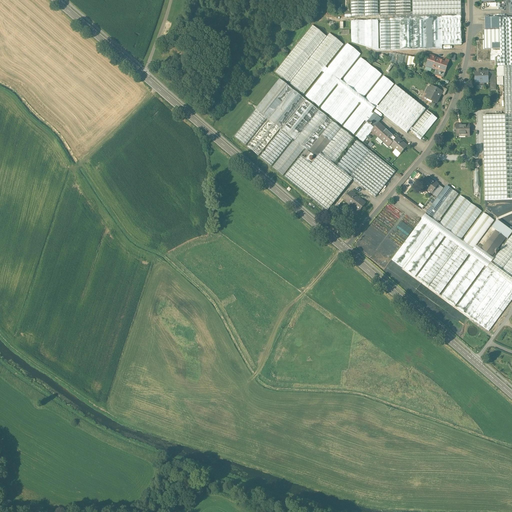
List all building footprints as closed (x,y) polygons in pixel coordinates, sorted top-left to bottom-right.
[(378,0),(351,0),(352,17),(379,17),(378,0)] [(411,0),(380,0),(381,17),(411,16),(411,0)] [(440,0),(413,0),(413,16),(440,15),(440,0)] [(461,0),(441,0),(442,15),(461,15),(461,0)] [(461,19),(442,20),(442,44),(441,44),(441,46),(462,45),(461,19)] [(511,19),(490,20),(491,50),(491,59),(495,59),(495,61),(495,68),(499,67),(511,67),(511,19)] [(411,20),(403,21),(403,51),(441,50),(441,49),(441,44),(440,20),(411,20)] [(379,21),(352,22),(352,43),(379,51),(379,50),(379,21)] [(403,21),(381,21),(381,50),(379,50),(379,51),(403,51),(403,21)] [(348,44),(328,69),(326,68),(344,45),(330,34),(327,37),(313,26),(275,72),(304,95),(323,72),(324,73),(306,97),(319,107),(338,84),(339,86),(321,109),(342,126),(360,104),(361,105),(344,127),(354,135),(365,121),(367,123),(356,137),(364,143),(371,133),(372,132),(379,123),(382,120),(372,112),(376,108),(365,100),(342,82),(341,81),(361,55),(348,44)] [(491,50),(484,50),(483,42),(477,42),(477,62),(495,61),(495,59),(491,59),(491,50)] [(437,58),(430,56),(426,67),(432,69),(436,59),(437,58)] [(414,58),(409,57),(409,58),(404,57),(402,66),(410,67),(410,68),(413,69),(413,68),(416,68),(417,58),(414,58)] [(382,75),(361,59),(342,82),(365,100),(366,99),(364,98),(382,75)] [(436,59),(432,69),(436,71),(435,74),(440,75),(440,76),(441,76),(444,77),(445,73),(445,74),(449,62),(444,60),(443,62),(441,62),(441,60),(436,59)] [(511,67),(499,67),(499,107),(511,107),(511,67)] [(489,72),(483,72),(483,74),(475,74),(475,87),(485,86),(485,84),(489,84),(489,78),(489,75),(489,72)] [(272,73),(249,101),(256,107),(278,78),(272,73)] [(366,99),(365,100),(376,108),(378,110),(378,109),(376,108),(394,85),(384,77),(366,99)] [(355,139),(280,80),(234,137),(246,146),(267,120),(268,121),(269,120),(317,158),(318,159),(321,155),(353,180),(376,198),(396,172),(357,141),(338,164),(336,162),(355,139)] [(426,110),(396,87),(378,109),(378,110),(407,134),(410,130),(411,129),(426,110)] [(438,90),(432,87),(431,89),(429,88),(426,93),(430,95),(428,98),(429,99),(428,101),(432,103),(433,102),(437,104),(442,95),(443,93),(438,90)] [(448,91),(439,87),(438,90),(443,93),(442,95),(445,96),(448,91)] [(254,109),(248,103),(226,130),(233,136),(254,109)] [(427,111),(412,130),(411,129),(410,130),(421,140),(438,120),(427,111)] [(510,115),(482,115),(483,155),(511,154),(511,153),(510,115)] [(317,158),(269,120),(268,121),(247,147),(259,157),(280,130),(281,131),(260,158),(272,167),(293,141),(294,142),(273,168),(283,176),(304,150),(306,151),(301,156),(302,157),(312,165),(317,158)] [(385,129),(379,123),(372,132),(375,135),(379,131),(381,133),(385,129)] [(464,126),(464,127),(456,127),(456,136),(466,135),(466,137),(470,137),(470,125),(464,126)] [(394,137),(385,129),(381,133),(379,131),(375,135),(378,138),(384,143),(385,144),(389,148),(390,147),(390,146),(398,138),(396,136),(394,137)] [(398,138),(390,146),(390,147),(394,149),(394,148),(401,155),(407,148),(401,143),(402,142),(398,138)] [(317,158),(312,165),(302,157),(285,178),(328,212),(353,180),(321,155),(318,159),(317,158)] [(511,160),(483,161),(484,201),(507,200),(506,165),(507,165),(507,170),(511,169),(511,160)] [(439,185),(428,177),(421,186),(432,194),(439,185)] [(439,210),(431,220),(439,225),(440,224),(439,222),(459,195),(453,190),(439,210)] [(363,201),(351,192),(349,194),(348,193),(346,196),(348,197),(344,201),(355,209),(361,202),(362,203),(363,201)] [(440,224),(439,225),(461,241),(462,240),(482,212),(461,196),(440,224)] [(511,200),(507,201),(500,216),(511,220),(511,200)] [(361,202),(355,209),(359,213),(366,204),(363,201),(362,203),(361,202)] [(439,210),(433,205),(425,215),(431,220),(439,210)] [(484,213),(463,241),(462,240),(461,241),(473,250),(495,221),(484,213)] [(422,220),(392,260),(403,268),(433,228),(422,220)] [(511,231),(501,224),(498,229),(508,236),(511,231)] [(434,229),(404,270),(415,278),(445,237),(434,229)] [(497,229),(481,250),(492,258),(495,254),(496,254),(498,253),(496,252),(507,237),(497,229)] [(511,235),(488,268),(487,268),(457,308),(489,332),(511,301),(511,235)] [(447,238),(417,279),(427,286),(457,246),(447,238)] [(459,247),(429,288),(440,295),(470,255),(459,247)] [(471,256),(441,297),(455,307),(485,267),(471,256)] [(478,333),(478,331),(478,329),(477,328),(475,327),(473,326),(471,327),(470,328),(469,330),(468,331),(469,333),(470,335),(471,336),(473,336),(475,336),(477,335),(478,333)]
